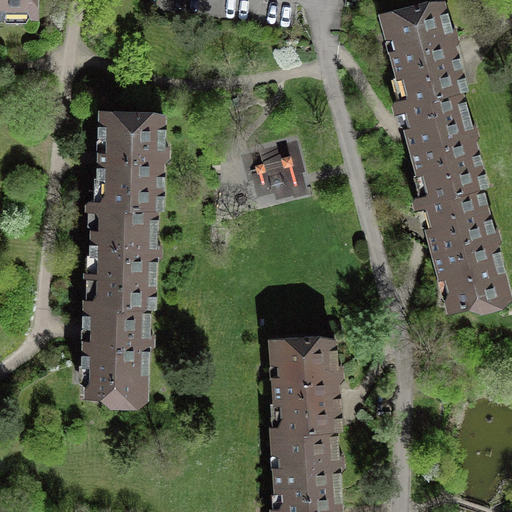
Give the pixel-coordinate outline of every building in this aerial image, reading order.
[(0,0),(0,15),(50,15),(49,0),(0,0)] [(454,2),(394,17),(416,104),(476,89),(454,2)] [(416,104),(440,198),(490,183),(499,181),(476,89),(416,104)] [(164,115),(103,114),(101,204),(156,206),(162,206),(164,115)] [(440,198),(427,201),(460,314),(511,299),(511,259),(490,183),(440,198)] [(156,206),(101,204),(98,204),(95,302),(148,303),(154,303),(156,206)] [(86,302),(84,394),(146,395),(148,303),(95,302),(86,302)] [(347,336),(278,341),(284,433),(348,429),(353,429),(347,336)] [(281,433),(286,511),(303,511),(350,509),(353,509),(348,429),(284,433),(281,433)]
